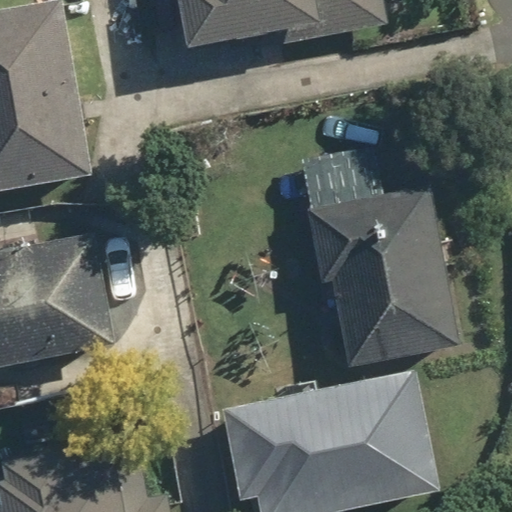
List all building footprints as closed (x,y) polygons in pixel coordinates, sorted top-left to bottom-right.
[(385,0),(175,0),(182,47),(388,16),(385,0)] [(0,191),(85,180),(60,1),(0,9),(0,191)] [(455,345),(426,187),(377,196),(368,146),(296,159),(318,278),(337,274),(353,364),(455,345)] [(98,232),(0,249),(0,404),(105,386),(99,349),(117,345),(98,232)] [(329,511),(439,490),(414,368),(221,408),(241,504),(254,502),(256,511),(329,511)] [(0,511),(166,511),(163,496),(144,500),(132,432),(0,454),(0,511)]
